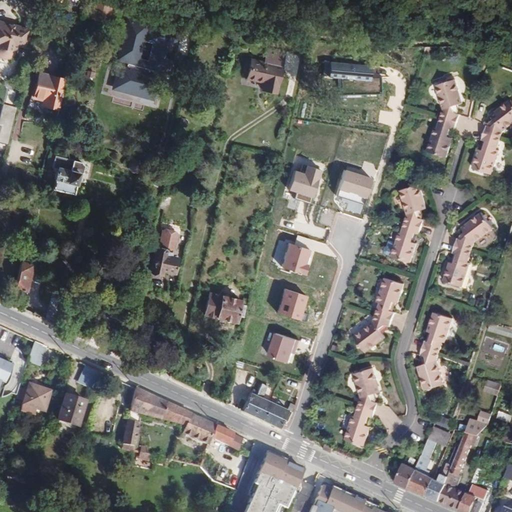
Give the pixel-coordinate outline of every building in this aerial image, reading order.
[(103,0),(95,0),(91,19),(107,23),(112,2),(103,0)] [(53,11),(49,27),(59,30),(60,27),(67,28),(70,16),(53,11)] [(180,30),(126,17),(115,59),(119,60),(112,87),(154,98),(160,72),(168,74),(180,30)] [(31,30),(0,21),(0,57),(0,58),(2,59),(4,59),(6,59),(8,58),(10,57),(12,56),(13,54),(14,52),(14,50),(25,53),(31,30)] [(264,62),(251,59),(247,79),(263,83),(261,89),(276,93),(285,53),(267,48),(264,62)] [(371,64),(327,60),(326,74),(370,77),(371,64)] [(86,63),(82,80),(91,82),(96,66),(86,63)] [(58,110),(65,79),(39,73),(33,98),(42,101),(41,106),(58,110)] [(463,104),(456,80),(436,86),(443,110),(437,128),(435,128),(427,151),(446,157),(453,138),(451,138),(448,137),(451,128),(454,129),(455,129),(460,115),(458,114),(455,113),(453,107),(458,105),(463,104)] [(503,131),(511,124),(511,102),(510,100),(490,116),(493,119),(496,123),(490,127),(487,126),(482,140),(483,141),(485,141),(482,151),(479,150),(473,168),(491,174),(500,150),(497,149),(503,131)] [(18,108),(3,104),(0,115),(0,142),(8,145),(18,108)] [(490,127),(496,123),(493,119),(489,122),(487,126),(490,127)] [(73,193),(79,172),(80,173),(82,166),(79,163),(55,157),(52,167),(57,168),(52,188),(63,191),(71,193),(73,193)] [(303,170),(295,168),(290,185),(299,188),(296,197),(313,202),(315,195),(320,196),(328,168),(311,163),(303,170)] [(371,178),(343,169),(337,188),(365,197),(371,178)] [(427,209),(420,185),(400,191),(407,216),(405,222),(422,227),(424,221),(422,220),(419,219),(417,212),(422,211),(427,209)] [(474,244),(493,229),(482,213),(461,228),(464,232),(468,236),(463,240),(459,239),(457,239),(453,253),(454,253),(457,254),(454,264),(451,263),(449,263),(444,282),(463,288),(470,263),(468,262),(474,244)] [(411,262),(417,244),(416,243),(413,243),(415,233),(419,234),(420,235),(422,227),(405,222),(402,234),(399,233),(395,244),(388,242),(387,247),(385,248),(384,252),(385,254),(392,256),(391,257),(411,262)] [(154,248),(149,271),(160,274),(161,271),(172,274),(176,258),(170,256),(171,253),(172,253),(176,235),(174,234),(174,232),(165,230),(164,232),(162,232),(158,249),(154,248)] [(463,240),(468,236),(464,232),(460,235),(459,239),(463,240)] [(314,246),(292,241),(285,271),(307,276),(314,246)] [(27,291),(33,264),(21,261),(14,288),(27,291)] [(393,312),(390,311),(393,302),(396,303),(398,304),(404,285),(385,278),(377,302),(379,303),(373,322),(354,337),(366,353),(386,338),(382,333),(380,330),(385,326),(388,327),(390,327),(395,312),(393,312)] [(305,296),(284,290),(277,313),(298,319),(305,296)] [(216,317),(221,295),(209,292),(203,314),(216,317)] [(235,322),(240,300),(221,295),(216,317),(235,322)] [(446,343),(453,319),(433,313),(428,332),(429,332),(432,333),(429,343),(426,341),(425,341),(420,356),(422,356),(425,357),(427,365),(423,366),(418,367),(424,391),(444,385),(437,361),(443,342),(446,343)] [(304,339),(281,333),(274,357),(297,363),(304,339)] [(38,366),(45,347),(34,342),(27,362),(38,366)] [(0,387),(11,364),(0,359),(0,387)] [(91,377),(94,369),(84,365),(81,373),(91,377)] [(369,426),(366,425),(369,416),(372,417),(373,418),(378,403),(376,402),(372,402),(371,395),(375,394),(380,393),(373,368),(354,374),(361,399),(355,417),(354,416),(346,439),(364,446),(371,427),(369,426)] [(497,396),(501,385),(487,381),(483,391),(497,396)] [(44,412),(51,391),(28,383),(21,404),(34,409),(44,412)] [(261,383),(255,395),(263,398),(267,387),(261,383)] [(215,425),(135,387),(120,449),(132,452),(139,425),(146,427),(150,416),(183,425),(180,433),(207,445),(210,438),(215,425)] [(287,410),(263,398),(255,395),(250,392),(241,411),(279,428),(287,410)] [(64,395),(55,420),(76,426),(84,401),(64,395)] [(31,418),(34,409),(21,404),(18,414),(31,418)] [(478,435),(489,423),(491,415),(481,411),(478,420),(471,418),(468,426),(466,432),(475,434),(478,435)] [(235,449),(240,437),(215,425),(210,438),(221,443),(235,449)] [(447,447),(453,434),(434,426),(429,439),(437,442),(447,447)] [(459,510),(467,493),(457,488),(461,477),(460,475),(471,444),(475,434),(466,432),(465,432),(459,448),(448,477),(445,484),(439,501),(459,510)] [(218,449),(221,443),(210,438),(207,445),(218,449)] [(425,470),(437,442),(429,439),(417,466),(425,470)] [(139,445),(136,465),(148,467),(151,447),(139,445)] [(448,477),(459,448),(455,447),(451,458),(448,463),(447,463),(442,475),(448,477)] [(210,468),(215,454),(205,450),(203,458),(200,464),(210,468)] [(200,464),(203,458),(181,453),(179,459),(200,464)] [(301,475),(282,466),(283,464),(265,455),(254,479),(255,480),(251,488),(254,489),(243,511),(275,511),(277,510),(280,511),(282,511),(290,496),(291,496),(301,475)] [(408,489),(416,470),(415,469),(404,464),(397,478),(395,483),(408,489)] [(426,496),(433,479),(416,470),(408,489),(426,496)] [(445,484),(448,477),(442,475),(441,474),(438,481),(445,484)] [(439,501),(445,484),(438,481),(433,479),(426,496),(439,501)] [(367,511),(369,509),(330,491),(328,495),(319,490),(309,510),(302,506),(298,511),(367,511)] [(483,500),(485,494),(478,491),(475,496),(477,497),(483,500)] [(494,504),(497,497),(486,492),(485,494),(483,500),(494,504)] [(463,511),(470,511),(477,497),(475,496),(470,494),(467,493),(459,510),(463,511)] [(490,511),(494,504),(483,500),(477,497),(470,511),(490,511)]
